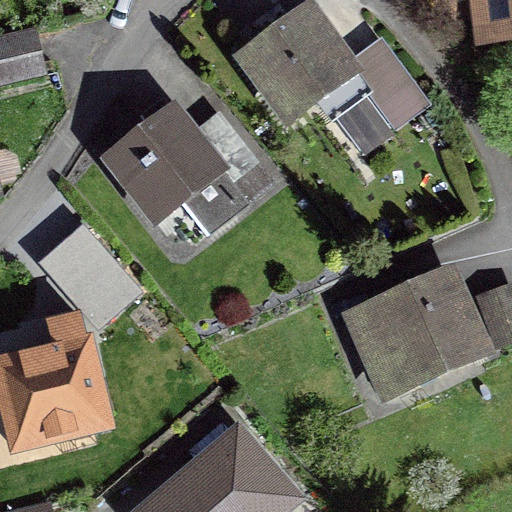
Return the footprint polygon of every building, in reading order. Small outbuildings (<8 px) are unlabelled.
[(480,47),(511,42),(511,0),(426,0),(428,10),(475,5),(480,47)] [(306,16),(273,40),(241,63),(285,125),(314,104),(329,125),(366,98),(306,16)] [(36,57),(31,38),(0,44),(0,86),(40,77),(36,57)] [(169,114),(148,131),(139,137),(106,163),(150,220),(163,210),(192,247),(268,188),(215,120),(190,140),(169,114)] [(45,285),(83,239),(60,220),(22,266),(45,285)] [(388,351),(405,389),(477,357),(444,283),(400,302),(355,322),(370,359),(388,351)] [(511,343),(511,300),(509,292),(493,298),(478,303),(494,350),(511,343)] [(47,329),(53,355),(33,359),(21,362),(19,367),(0,371),(0,396),(14,452),(102,431),(74,322),(47,329)] [(296,511),(238,441),(152,511),(296,511)]
